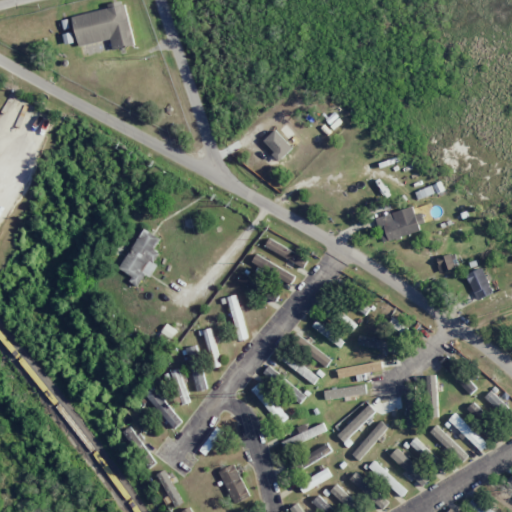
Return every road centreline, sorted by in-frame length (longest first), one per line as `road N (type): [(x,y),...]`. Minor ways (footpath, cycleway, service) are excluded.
road 1 (tertiary): [(511,375),(339,250),(0,60)]
road 2 (residential): [(162,0),(219,178)]
